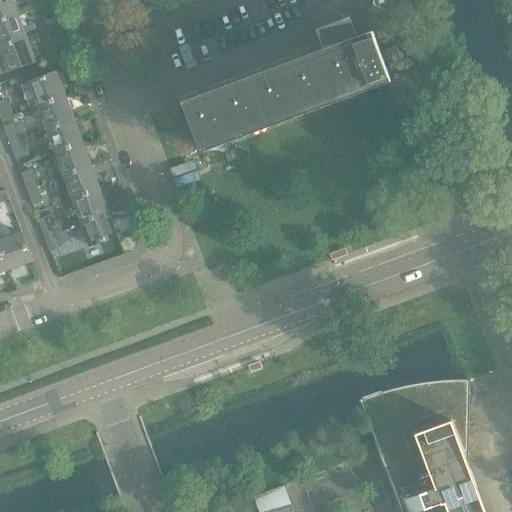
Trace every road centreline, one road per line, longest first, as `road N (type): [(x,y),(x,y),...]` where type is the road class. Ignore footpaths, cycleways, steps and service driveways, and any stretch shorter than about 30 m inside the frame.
road 1 (residential): [(0,327),(177,261),(81,0)]
road 2 (unclassified): [(103,383),(473,247)]
road 3 (residential): [(150,511),(103,383)]
